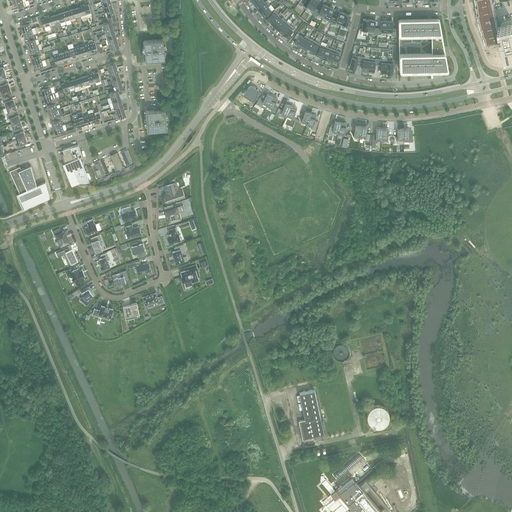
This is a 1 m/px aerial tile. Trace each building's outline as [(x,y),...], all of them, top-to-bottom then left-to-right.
[(265,2),(262,0),(258,0),(254,4),(257,8),(265,2)] [(304,0),(303,0),(300,0),(299,2),(298,4),(301,6),(302,5),(307,9),(307,8),(312,0),(305,0),(305,1),(304,0)] [(319,1),(316,0),(312,0),(307,8),(312,11),(311,12),(314,15),(317,9),(315,8),(315,7),(316,5),(319,1)] [(491,0),(475,0),(476,5),(476,6),(477,13),(480,29),(481,29),(483,37),(483,36),(485,44),(501,40),(505,59),(511,57),(511,24),(508,26),(501,27),(498,28),(496,17),(494,10),(491,0)] [(268,7),(270,5),(266,1),(265,2),(257,8),(260,12),(268,7)] [(81,16),(82,19),(87,18),(86,15),(83,4),(80,5),(80,7),(78,8),(81,16)] [(85,4),(83,4),(86,15),(91,13),(88,4),(86,5),(85,4)] [(323,18),(329,7),(323,4),(321,8),(320,11),(320,10),(317,9),(314,15),(318,16),(323,18)] [(268,7),(260,12),(264,17),(271,11),(268,7)] [(334,10),(329,7),(323,18),(328,21),(328,22),(331,23),(334,17),(331,16),(332,14),(334,10)] [(266,19),(270,23),(278,15),(279,14),(274,10),(266,19)] [(336,18),(334,17),(331,23),(335,25),(335,24),(341,26),(345,14),(339,12),(338,16),(337,19),(336,18)] [(345,14),(341,26),(346,27),(346,28),(349,29),(351,23),(349,23),(348,22),(349,20),(351,16),(345,14)] [(49,15),(47,16),(50,26),(55,24),(52,16),(50,16),(49,15)] [(270,23),(274,27),(282,19),(281,19),(278,15),(270,23)] [(50,26),(47,16),(44,17),(44,18),(42,19),(45,28),(50,26)] [(274,27),(278,30),(286,21),(282,18),(281,19),(282,19),(274,27)] [(398,21),(399,34),(399,55),(399,69),(400,70),(401,71),(446,70),(447,70),(447,69),(448,69),(448,68),(448,67),(446,57),(446,56),(445,56),(445,53),(445,51),(444,46),(442,33),(439,20),(439,19),(438,19),(437,19),(400,19),(400,20),(399,20),(399,21),(398,21)] [(21,26),(23,31),(31,29),(30,23),(32,23),(31,20),(24,22),(25,25),(21,26)] [(373,34),(377,34),(377,28),(374,28),(375,25),(375,21),(369,20),(368,32),(373,33),(373,34)] [(278,30),(282,34),(290,25),(286,21),(278,30)] [(381,34),(387,34),(387,21),(381,21),(381,26),(381,28),(377,28),(377,34),(381,34)] [(393,21),(387,21),(387,34),(392,34),(392,36),(396,36),(396,28),(393,28),(393,26),(393,21)] [(295,29),(290,25),(282,34),(287,38),(295,29)] [(28,36),(29,38),(36,36),(35,33),(33,34),(31,29),(23,31),(24,37),(28,36)] [(294,43),(299,46),(304,38),(299,35),(294,43)] [(26,42),(28,48),(36,45),(35,40),(37,39),(36,36),(29,38),(30,41),(26,42)] [(304,49),(310,38),(305,36),(304,38),(299,46),(304,49)] [(304,49),(309,51),(315,41),(310,38),(304,49)] [(145,61),(150,60),(154,60),(154,61),(156,61),(156,59),(165,59),(163,39),(144,41),(145,61)] [(89,41),(89,43),(92,53),(95,52),(95,50),(97,50),(94,41),(93,42),(92,40),(89,41)] [(315,41),(309,51),(314,54),(320,44),(315,41)] [(117,42),(109,45),(110,50),(119,47),(117,42)] [(89,43),(84,44),(87,53),(89,52),(90,54),(92,53),(89,43)] [(39,44),(36,45),(28,48),(30,53),(34,52),(34,54),(41,52),(44,51),(43,48),(41,49),(39,44)] [(316,55),(321,57),(326,46),(320,44),(316,55)] [(321,57),(326,60),(331,48),(326,46),(321,57)] [(326,60),(331,62),(336,50),(331,48),(326,60)] [(61,63),(58,52),(58,50),(52,52),(56,63),(58,62),(59,63),(61,63)] [(336,50),(331,62),(337,64),(341,53),(336,50)] [(31,58),(33,64),(42,61),(40,56),(42,55),(41,52),(34,54),(35,57),(31,58)] [(360,63),(361,56),(358,56),(352,55),(352,57),(352,58),(349,67),(356,69),(357,64),(357,62),(360,63)] [(364,57),(361,56),(360,63),(363,63),(363,65),(362,70),(368,71),(370,58),(364,58),(364,57)] [(375,65),(378,65),(379,59),(376,58),(376,59),(370,58),(368,71),(374,72),(375,67),(375,65)] [(381,72),(387,73),(387,60),(382,60),(382,59),(379,59),(378,65),(381,65),(381,68),(381,72)] [(387,60),(387,73),(393,73),(393,68),(393,66),(396,66),(396,60),(393,60),(393,61),(387,60)] [(42,61),(33,64),(35,69),(39,68),(39,70),(46,68),(45,66),(43,66),(42,61)] [(106,65),(108,70),(117,67),(115,62),(106,65)] [(95,71),(92,72),(96,85),(101,83),(98,72),(95,73),(95,71)] [(69,79),(66,80),(70,93),(71,92),(71,93),(76,91),(72,80),(70,81),(69,79)] [(81,90),(80,87),(77,79),(72,80),(76,91),(81,90)] [(70,93),(66,80),(64,81),(64,83),(61,83),(64,92),(66,92),(67,94),(70,93)] [(0,87),(1,92),(10,89),(8,83),(4,84),(3,82),(0,83),(0,87)] [(45,89),(41,90),(43,96),(52,93),(50,88),(52,87),(51,84),(45,87),(45,89)] [(251,85),(244,93),(243,95),(252,100),(253,101),(255,98),(257,99),(261,92),(258,91),(259,90),(251,85)] [(1,97),(2,100),(8,98),(8,96),(12,94),(10,89),(1,92),(0,92),(0,96),(0,98),(1,97)] [(55,92),(52,93),(43,96),(45,101),(49,100),(50,103),(56,101),(59,100),(58,97),(57,97),(55,92)] [(260,97),(256,104),(261,106),(261,105),(266,108),(265,109),(266,109),(267,106),(267,105),(273,96),(267,93),(264,99),(260,97)] [(267,105),(267,106),(272,109),(271,111),(274,112),(277,107),(274,105),(278,99),(273,96),(267,105)] [(5,102),(6,108),(15,105),(13,99),(9,100),(8,98),(2,100),(3,103),(5,102)] [(46,106),(48,112),(57,109),(55,104),(57,103),(56,101),(50,103),(50,105),(46,106)] [(286,103),(281,114),(286,117),(287,116),(291,105),(286,103)] [(6,113),(7,116),(14,114),(13,112),(17,110),(15,105),(6,108),(8,113),(6,113)] [(291,105),(287,116),(292,118),(297,107),(291,105)] [(54,116),(55,119),(61,117),(61,116),(62,116),(62,114),(60,108),(57,109),(48,112),(50,118),(54,116)] [(145,111),(147,131),(167,129),(165,109),(157,110),(156,108),(154,109),(154,110),(145,111)] [(87,111),(88,114),(91,122),(96,121),(93,112),(93,110),(92,109),(88,110),(87,111)] [(101,119),(99,110),(93,112),(96,121),(101,119)] [(124,110),(115,113),(112,114),(114,119),(113,119),(113,120),(126,116),(124,110)] [(305,111),(301,122),(307,124),(311,113),(305,111)] [(307,124),(306,125),(312,127),(311,129),(315,130),(318,121),(315,120),(317,115),(311,113),(307,124)] [(10,118),(11,124),(20,121),(18,115),(14,117),(14,114),(7,116),(8,119),(10,118)] [(81,126),(78,117),(77,114),(72,116),(75,127),(81,126)] [(52,122),(53,128),(62,125),(60,120),(62,119),(61,117),(55,119),(56,121),(52,122)] [(330,126),(328,134),(332,135),(333,133),(338,134),(341,121),(335,120),(333,127),(330,126)] [(22,126),(20,121),(11,124),(9,125),(10,130),(11,130),(12,132),(19,130),(18,128),(22,126)] [(341,121),(338,134),(344,135),(346,123),(341,121)] [(62,125),(53,128),(55,134),(59,132),(60,135),(66,133),(66,130),(66,129),(65,124),(62,125)] [(361,125),(360,137),(365,138),(365,140),(369,141),(370,135),(370,134),(366,134),(367,126),(361,125)] [(373,135),(372,141),(376,141),(376,140),(381,140),(382,128),(376,127),(376,135),(373,135)] [(409,128),(403,128),(403,139),(403,141),(409,141),(409,142),(413,142),(413,135),(409,135),(409,128)] [(13,141),(17,140),(25,137),(23,131),(19,133),(19,130),(12,132),(13,135),(11,135),(13,141)] [(25,137),(17,140),(18,145),(16,146),(17,148),(24,146),(23,144),(27,143),(25,137)] [(63,157),(64,162),(70,160),(70,161),(63,164),(71,183),(75,182),(76,182),(78,183),(79,184),(81,184),(83,184),(84,184),(86,184),(87,184),(89,183),(90,183),(80,157),(82,156),(78,145),(63,149),(64,153),(63,153),(65,157),(63,158),(63,157)] [(127,149),(122,151),(129,165),(133,163),(127,149)] [(117,153),(110,156),(117,171),(123,168),(117,153)] [(100,161),(94,164),(97,169),(94,170),(97,178),(105,174),(101,163),(100,161)] [(105,161),(101,163),(105,174),(106,175),(109,173),(105,161)] [(20,167),(9,171),(19,193),(16,195),(23,210),(49,198),(50,196),(45,181),(37,185),(31,166),(21,170),(20,167)] [(284,180),(277,184),(283,194),(291,190),(284,180)] [(167,193),(165,194),(167,202),(175,200),(176,201),(181,199),(180,198),(183,197),(180,189),(178,190),(176,183),(165,186),(167,193)] [(322,192),(315,204),(321,207),(320,209),(319,209),(317,212),(323,215),(325,212),(322,211),(331,197),(322,192)] [(173,205),(164,208),(166,215),(166,216),(167,215),(167,217),(166,217),(167,218),(167,217),(169,222),(180,219),(178,212),(181,212),(180,206),(174,208),(173,205)] [(124,221),(137,217),(135,210),(130,211),(128,207),(121,209),(123,214),(122,214),(124,221)] [(299,221),(294,225),(301,233),(311,224),(318,231),(324,226),(315,216),(311,220),(306,215),(303,218),(302,217),(299,220),(299,221)] [(279,218),(271,219),(273,227),(275,227),(277,236),(282,235),(282,237),(289,235),(287,226),(283,227),(282,221),(280,221),(279,218)] [(98,231),(95,224),(94,224),(93,219),(87,221),(88,226),(85,227),(88,235),(98,231)] [(126,230),(128,238),(141,234),(139,227),(133,228),(132,225),(126,227),(127,230),(126,230)] [(56,235),(61,246),(68,242),(67,239),(68,239),(66,235),(65,236),(63,231),(61,232),(60,228),(53,231),(55,236),(56,235)] [(168,237),(170,245),(181,241),(179,233),(178,233),(176,228),(168,230),(170,234),(170,236),(168,237)] [(100,235),(91,238),(92,241),(93,245),(92,246),(95,253),(102,250),(99,240),(102,239),(100,235)] [(137,257),(146,254),(145,249),(145,246),(144,247),(143,243),(139,244),(138,241),(132,243),(133,246),(131,247),(133,253),(136,252),(137,257)] [(176,263),(177,263),(184,261),(184,262),(188,260),(186,256),(183,257),(180,250),(183,249),(182,245),(184,245),(174,248),(175,251),(173,252),(172,252),(173,252),(174,256),(173,256),(174,257),(175,258),(174,259),(175,259),(176,263)] [(72,249),(69,250),(68,248),(56,253),(56,254),(57,254),(56,253),(60,252),(61,255),(64,254),(69,264),(68,264),(68,265),(71,263),(72,266),(76,264),(75,262),(77,261),(77,259),(72,249)] [(107,253),(100,256),(102,258),(99,259),(102,265),(101,266),(103,270),(110,267),(107,260),(110,259),(107,253)] [(208,265),(206,258),(199,261),(201,267),(208,265)] [(134,267),(136,266),(138,274),(150,271),(148,263),(141,265),(140,261),(133,263),(134,267)] [(183,282),(184,282),(188,280),(188,283),(192,282),(199,280),(198,277),(197,276),(199,276),(195,265),(189,267),(190,269),(185,270),(181,272),(182,276),(181,277),(183,282)] [(85,277),(82,270),(80,271),(79,268),(72,271),(71,269),(65,271),(67,274),(71,272),(72,275),(71,275),(74,282),(75,282),(76,284),(84,281),(83,278),(85,277)] [(125,280),(129,279),(126,270),(119,272),(121,277),(118,278),(118,277),(113,278),(116,287),(119,286),(122,285),(121,284),(126,283),(125,280)] [(91,290),(89,286),(83,289),(84,291),(81,293),(83,295),(81,298),(88,304),(94,297),(93,297),(94,296),(90,291),(91,290)] [(148,308),(153,307),(152,303),(158,301),(159,304),(164,303),(162,296),(157,298),(156,293),(143,297),(145,305),(147,305),(148,308)] [(123,306),(126,319),(140,316),(137,303),(123,306)] [(94,309),(92,315),(103,318),(103,315),(111,317),(113,313),(112,313),(113,309),(109,308),(109,307),(105,306),(105,307),(101,306),(100,310),(94,309)] [(333,352),(333,353),(333,354),(333,356),(334,357),(334,358),(335,359),(336,360),(337,360),(339,361),(340,361),(341,361),(343,361),(344,361),(345,360),(346,360),(347,359),(348,358),(349,357),(349,356),(350,354),(350,353),(350,352),(349,350),(349,349),(348,348),(347,347),(346,346),(345,345),(344,345),(343,345),(341,344),(340,345),(339,345),(337,345),(336,346),(335,347),(334,348),(334,349),(333,350),(333,352)] [(299,421),(303,440),(303,439),(324,434),(314,390),(299,393),(305,420),(299,421)] [(367,414),(367,416),(367,418),(368,419),(368,421),(369,422),(370,424),(372,425),(373,426),(375,426),(377,427),(378,427),(380,427),(382,426),(383,426),(385,425),(386,424),(387,422),(388,421),(389,419),(389,418),(389,416),(389,414),(389,413),(388,411),(387,410),(386,408),(385,407),(383,406),(382,406),(380,405),(378,405),(377,405),(375,406),(373,406),(372,407),(370,408),(369,410),(368,411),(368,413),(367,414)] [(333,475),(337,480),(363,458),(359,453),(333,475)] [(388,511),(389,511),(385,507),(381,511),(352,477),(336,491),(323,476),(321,476),(320,482),(331,495),(335,500),(340,496),(353,511),(388,511)]
